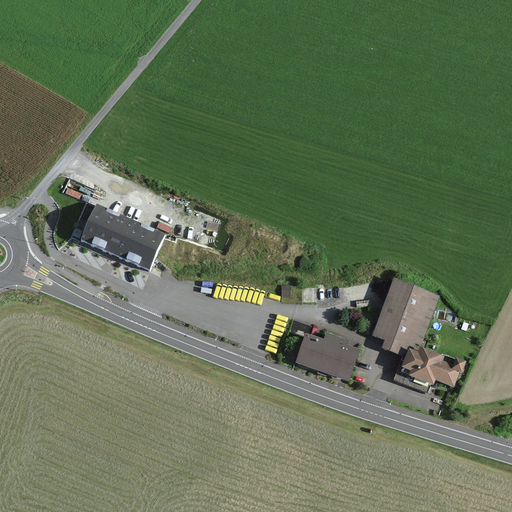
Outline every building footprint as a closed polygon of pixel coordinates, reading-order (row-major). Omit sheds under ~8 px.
[(163,239),(97,211),(83,244),(149,272),(163,239)] [(441,297),(401,281),(378,335),(387,339),(383,350),(406,359),(412,345),(420,349),(441,297)] [(291,300),(292,287),(283,287),(283,299),(291,300)] [(303,300),(303,287),(293,287),(292,300),(303,300)] [(307,339),(312,326),(294,320),(290,333),(307,339)] [(316,339),(306,365),(350,382),(360,355),(316,339)] [(429,358),(418,354),(412,370),(419,373),(418,378),(443,387),(445,382),(462,388),(471,365),(431,351),(429,358)]
